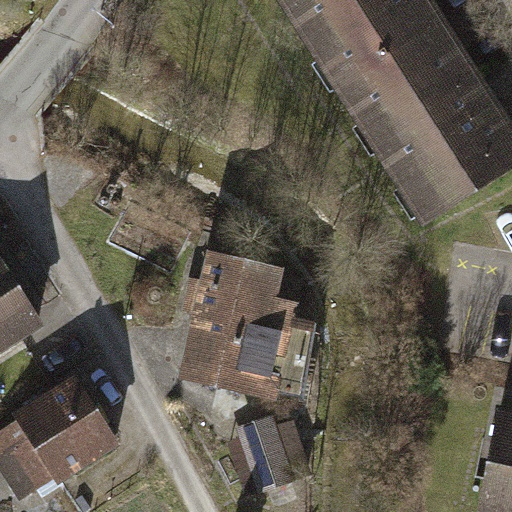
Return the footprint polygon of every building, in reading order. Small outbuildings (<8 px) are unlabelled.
[(278,0),(330,83),(436,18),(424,0),(278,0)] [(330,83),(414,218),(511,156),(511,139),(436,18),(330,83)] [(276,264),(205,250),(181,371),(299,395),(315,312),(269,303),(276,264)] [(0,356),(44,327),(0,261),(0,356)] [(0,431),(0,477),(15,502),(53,478),(57,485),(120,446),(75,374),(12,413),(16,421),(0,431)] [(467,501),(511,511),(511,406),(492,402),(467,501)] [(266,419),(231,433),(255,492),(309,470),(290,424),(271,432),(266,419)]
